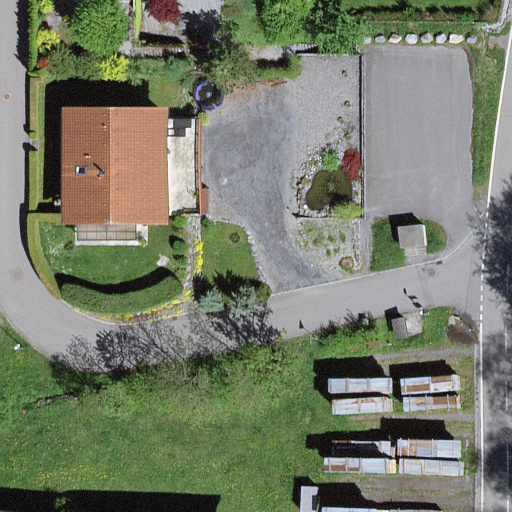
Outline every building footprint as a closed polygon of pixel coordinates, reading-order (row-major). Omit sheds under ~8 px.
[(360,55),(297,55),(297,90),(360,90),(360,55)] [(360,90),(297,90),(297,122),(360,122),(360,90)] [(81,118),(81,217),(82,217),(141,217),(195,217),(195,118),(81,118)] [(360,122),(297,122),(297,154),(360,154),(360,122)] [(297,154),(298,221),(360,221),(360,154),(297,154)] [(82,242),(141,242),(141,217),(82,217),(82,242)] [(402,229),(404,249),(427,247),(425,227),(402,229)]
